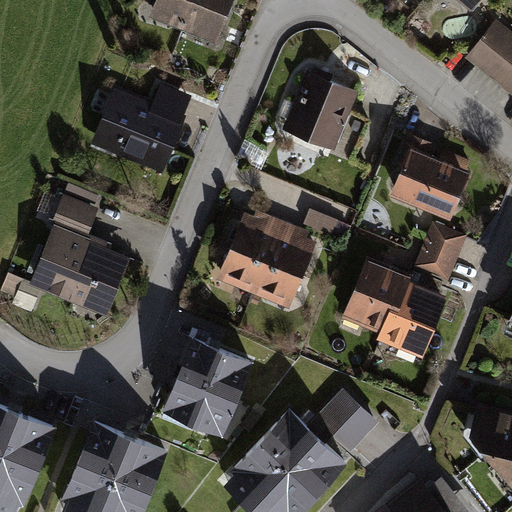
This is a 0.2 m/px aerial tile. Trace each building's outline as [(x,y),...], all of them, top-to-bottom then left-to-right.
[(155,0),(150,15),(216,40),(231,0),(155,0)] [(464,55),(490,75),(511,48),(511,32),(494,18),(464,55)] [(511,48),(490,75),(511,93),(511,48)] [(363,90),(307,69),(286,127),(342,148),(363,90)] [(191,93),(161,81),(154,99),(116,84),(92,144),(160,171),(191,93)] [(470,168),(409,145),(391,192),(451,215),(470,168)] [(99,207),(63,193),(27,282),(106,314),(131,254),(87,236),(99,207)] [(246,208),(232,241),(304,271),(318,237),(281,222),(246,208)] [(335,234),(340,217),(311,209),(306,225),(335,234)] [(468,235),(434,221),(415,267),(449,281),(468,235)] [(291,304),(304,271),(232,241),(218,274),(254,289),(291,304)] [(414,273),(367,254),(343,313),(381,328),(378,335),(424,353),(447,294),(411,280),(414,273)] [(246,361),(187,337),(156,412),(215,436),(246,361)] [(340,388),(304,427),(322,443),(328,437),(347,455),(377,422),(340,388)] [(511,411),(476,402),(467,437),(511,490),(511,411)] [(18,511),(51,429),(0,408),(0,511),(18,511)] [(304,427),(284,409),(218,480),(252,511),(294,511),(341,462),(322,443),(304,427)] [(141,511),(165,451),(91,422),(56,511),(141,511)] [(447,511),(418,475),(371,511),(447,511)]
